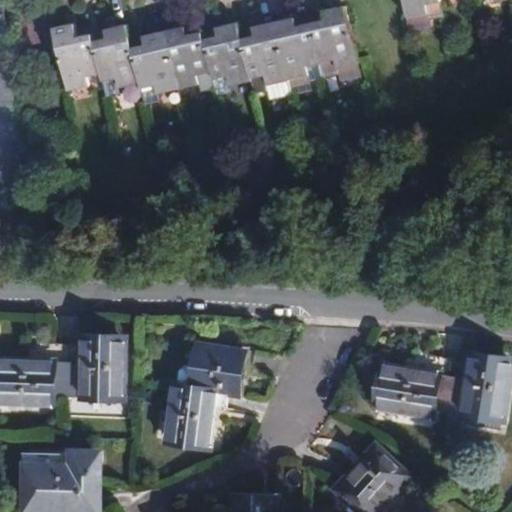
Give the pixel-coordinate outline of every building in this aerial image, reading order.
[(403,0),(406,17),(429,14),(427,4),(442,2),(441,0),(403,0)] [(444,18),(442,2),(427,4),(429,14),(406,17),(410,33),(432,30),(430,20),(444,18)] [(359,64),(346,6),(337,8),(324,11),(326,20),(312,23),(322,63),(335,60),(338,69),(359,65),(359,64)] [(0,198),(25,196),(4,14),(0,14),(0,198)] [(275,22),(289,80),(309,75),(308,67),(322,63),(312,23),(298,27),(296,17),(287,19),(275,22)] [(289,80),(275,22),(266,24),(254,27),(256,36),(242,39),(252,79),(265,76),(267,85),(289,80)] [(53,29),(68,92),(90,86),(88,77),(102,73),(95,42),(93,34),(79,37),(75,23),(64,26),(53,29)] [(242,39),(239,23),(231,25),(217,28),(219,37),(205,40),(212,71),(214,80),(228,76),(231,85),(252,80),(252,79),(242,39)] [(133,49),(128,25),(117,27),(106,30),(108,38),(95,42),(102,73),(103,81),(117,78),(119,88),(140,83),(133,49)] [(181,28),(165,31),(179,89),(200,84),(198,75),(212,71),(205,40),(203,32),(189,35),(187,27),(181,28)] [(179,89),(165,31),(155,34),(144,36),(146,45),(133,49),(140,83),(141,88),(155,85),(158,94),(179,89)] [(362,80),(359,65),(338,69),(335,60),(322,63),(325,78),(339,74),(342,84),(362,80)] [(293,96),(312,91),(310,82),(325,78),(322,63),(308,67),(309,75),(289,80),(293,96)] [(214,80),(212,71),(198,75),(200,84),(202,92),(216,89),(214,80)] [(271,101),(293,96),(289,80),(267,85),(265,76),(252,79),(252,80),(255,95),(268,91),(271,101)] [(117,78),(103,81),(107,97),(121,94),(119,88),(117,78)] [(146,105),(159,102),(158,94),(155,85),(141,88),(146,105)] [(104,340),(84,339),(84,344),(56,343),(56,365),(21,363),(0,362),(0,400),(54,402),(55,394),(123,396),(125,341),(104,340)] [(169,443),(206,449),(209,427),(212,408),(226,410),(229,394),(236,395),(240,371),(243,350),(203,344),(196,387),(178,384),(169,443)] [(450,409),(467,411),(504,417),(511,369),(511,362),(497,360),(473,356),(472,362),(458,360),(450,409)] [(444,358),(441,377),(407,371),(384,368),(378,405),(435,414),(436,406),(450,409),(458,360),(444,358)] [(502,430),(504,417),(467,411),(465,424),(502,430)] [(364,511),(373,511),(407,476),(378,449),(356,473),(341,489),(364,511)] [(63,511),(73,511),(96,511),(99,455),(30,453),(28,511),(63,511)] [(279,511),(280,501),(248,500),(234,499),(233,511),(279,511)]
